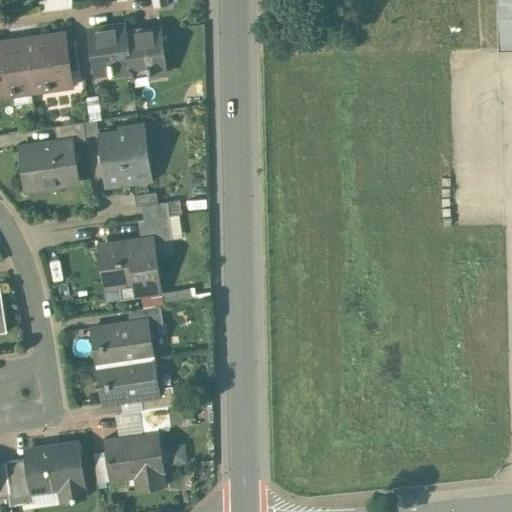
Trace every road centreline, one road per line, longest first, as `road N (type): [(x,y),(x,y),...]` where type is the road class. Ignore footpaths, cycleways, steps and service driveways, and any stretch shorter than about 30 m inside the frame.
road 1 (tertiary): [(244,511),(235,0)]
road 2 (residential): [(0,213),(25,260),(47,358)]
